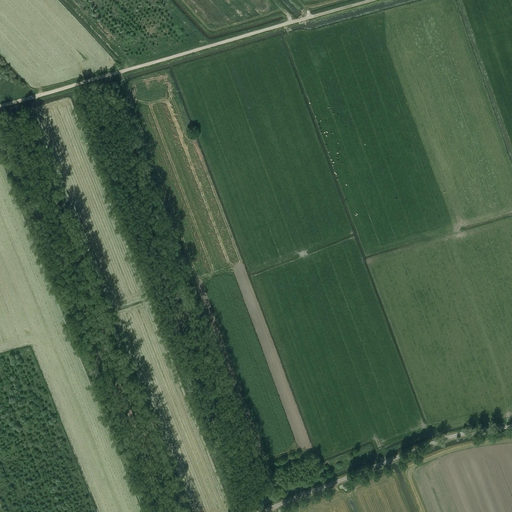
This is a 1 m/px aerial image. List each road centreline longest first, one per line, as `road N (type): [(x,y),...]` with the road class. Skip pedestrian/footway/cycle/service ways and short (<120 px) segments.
road 1 (track): [(0,107),(375,0)]
road 2 (unclassified): [(261,511),(453,434),(511,427)]
